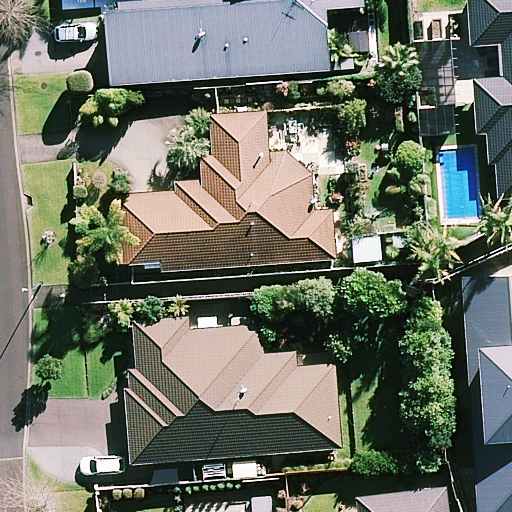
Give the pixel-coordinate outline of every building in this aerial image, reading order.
[(367,12),(365,0),(242,0),(242,1),(109,11),(115,91),(332,75),(328,15),(367,12)] [(511,0),(470,0),(473,51),(506,50),(508,85),(478,87),(480,139),(496,138),(499,203),(511,202),(511,0)] [(316,217),(313,178),(294,158),(275,159),(272,118),(214,122),(216,155),(204,155),(206,183),(179,185),(179,197),(125,201),(130,271),(163,269),(164,277),(339,265),(335,216),(316,217)] [(511,511),(511,283),(468,286),(482,511),(511,511)] [(261,330),(130,339),(139,468),(343,453),(337,370),(296,373),(294,358),(263,360),(261,330)] [(449,511),(447,493),(358,503),(359,511),(449,511)]
